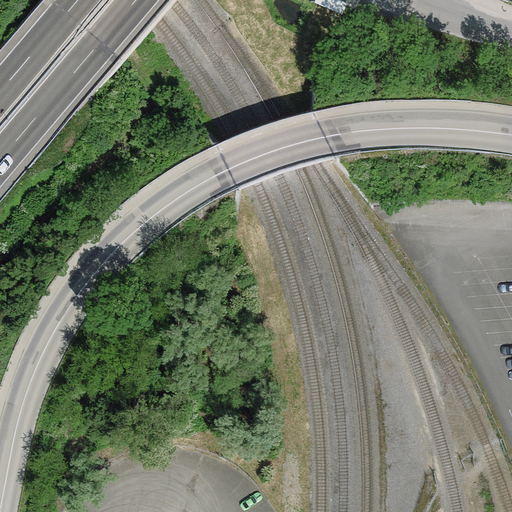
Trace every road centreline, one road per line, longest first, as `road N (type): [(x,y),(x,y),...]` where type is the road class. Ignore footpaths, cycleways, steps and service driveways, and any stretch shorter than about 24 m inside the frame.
road 1 (unclassified): [(511,139),(446,132),(332,138),(275,153),(182,196),(136,232),(55,332),(26,397),(1,511)]
road 2 (motorway): [(0,160),(136,0)]
